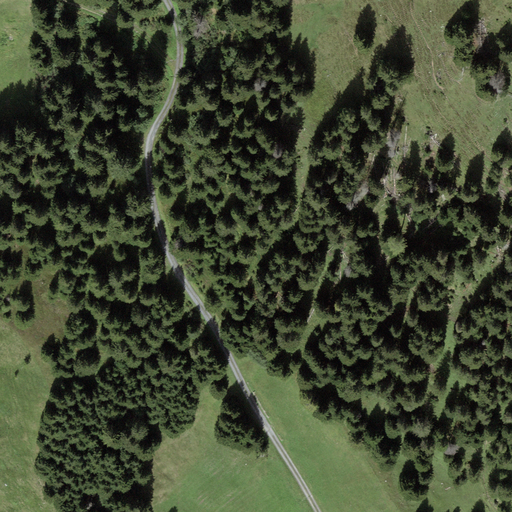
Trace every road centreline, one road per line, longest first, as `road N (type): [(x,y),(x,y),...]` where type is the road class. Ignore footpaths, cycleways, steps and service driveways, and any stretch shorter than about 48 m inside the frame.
road 1 (track): [(164,0),(192,70),(144,145),(158,212),(185,287),(318,511)]
road 2 (track): [(188,86),(132,26),(64,0)]
